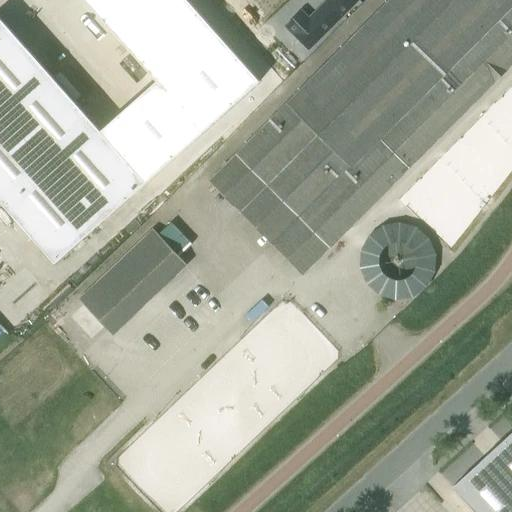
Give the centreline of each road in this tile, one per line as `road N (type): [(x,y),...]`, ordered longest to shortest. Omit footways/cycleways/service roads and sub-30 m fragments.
road 1 (unclassified): [(242,511),(511,261)]
road 2 (unclassified): [(511,360),(347,511)]
